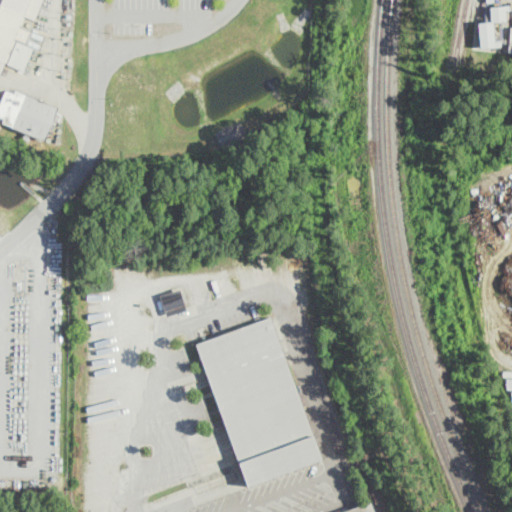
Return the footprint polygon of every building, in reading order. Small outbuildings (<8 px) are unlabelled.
[(0,0),(43,0),(35,20),(26,17),(21,28),(32,33),(27,44),(17,40),(7,64),(3,62),(0,60),(0,0)] [(506,19),(505,5),(490,6),(491,20),(506,19)] [(493,21),(478,21),(480,47),(494,46),(493,21)] [(34,49),(25,70),(9,64),(18,42),(34,49)] [(17,91),(59,108),(45,141),(3,123),(5,118),(0,116),(0,107),(7,91),(15,94),(17,91)] [(186,310),(181,288),(161,293),(165,314),(186,310)] [(197,342),(246,485),(323,460),(276,314),(197,342)] [(336,511),(367,502),(371,511),(336,511)]
